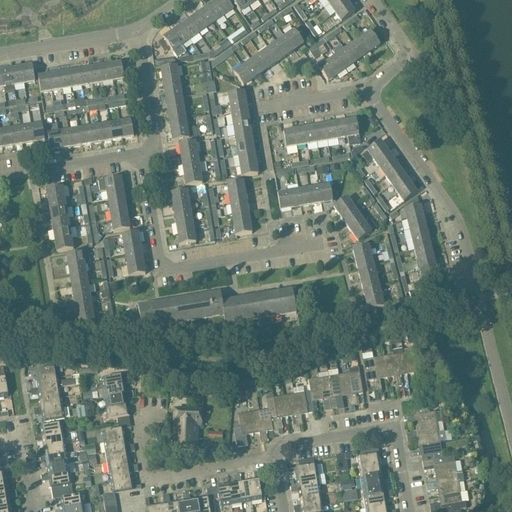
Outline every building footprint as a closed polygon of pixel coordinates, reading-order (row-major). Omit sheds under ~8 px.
[(225,0),(219,0),(214,3),(224,17),(233,11),(225,0)] [(240,14),(249,8),(244,0),(231,0),(240,14)] [(323,9),(329,5),(336,0),(318,0),(317,1),(323,9)] [(349,4),(345,0),(336,0),(329,5),(335,14),(349,4)] [(214,3),(206,9),(215,23),(224,17),(214,3)] [(342,23),(355,13),(349,4),(335,14),(342,23)] [(289,8),(274,19),(277,23),(292,12),(289,8)] [(207,29),(215,23),(206,9),(197,15),(207,29)] [(268,15),(270,19),(277,14),(274,11),(268,15)] [(299,14),(304,23),(307,21),(302,12),(299,14)] [(197,15),(189,21),(199,35),(207,29),(197,15)] [(356,17),(349,22),(351,26),(358,21),(356,17)] [(201,39),(199,35),(189,21),(180,27),(190,41),(193,45),(201,39)] [(304,23),(310,32),(313,29),(307,21),(304,23)] [(258,22),(250,28),(253,31),(260,26),(258,22)] [(271,22),(264,26),(267,30),(274,25),(271,22)] [(349,22),(342,27),(345,30),(351,26),(349,22)] [(267,30),(264,26),(257,31),(260,35),(267,30)] [(180,27),(172,33),(181,47),(190,41),(180,27)] [(339,29),(332,34),(334,38),(341,33),(339,29)] [(294,31),(285,38),(294,51),(303,45),(294,31)] [(238,36),(240,40),(247,35),(244,32),(238,36)] [(172,33),(163,39),(177,60),(186,54),(181,47),(172,33)] [(254,33),(247,38),(250,42),(257,37),(254,33)] [(370,33),(361,39),(370,53),(379,46),(370,33)] [(332,34),(325,39),(328,42),(334,38),(332,34)] [(233,45),(240,40),(238,36),(231,41),(233,45)] [(250,42),(247,38),(240,43),(243,47),(250,42)] [(276,44),(286,57),(294,51),(285,38),(276,44)] [(370,53),(361,39),(352,45),(362,59),(370,53)] [(221,48),(223,52),(230,47),(228,43),(221,48)] [(276,44),(268,50),(277,63),(286,57),(276,44)] [(352,45),(344,51),(353,65),(362,59),(352,45)] [(237,46),(230,51),(233,54),(239,50),(237,46)] [(322,55),(317,49),(315,46),(308,51),(310,54),(314,61),(322,55)] [(335,57),(345,71),(353,65),(344,51),(340,46),(332,52),(335,57)] [(268,50),(259,56),(268,69),(277,63),(268,50)] [(259,56),(251,62),(260,75),(268,69),(259,56)] [(335,57),(327,63),(336,77),(345,71),(335,57)] [(251,62),(242,68),(252,81),(260,75),(251,62)] [(328,83),(336,77),(327,63),(318,69),(328,83)] [(121,64),(110,66),(113,83),(124,81),(121,64)] [(113,83),(110,66),(100,68),(102,84),(113,83)] [(32,67),(21,69),(24,85),(35,83),(32,67)] [(160,70),(162,81),(179,78),(177,67),(160,70)] [(100,68),(89,69),(92,86),(102,84),(100,68)] [(243,87),(252,81),(242,68),(233,74),(243,87)] [(21,69),(11,70),(14,87),(24,85),(21,69)] [(92,86),(89,69),(79,71),(82,88),(92,86)] [(15,94),(14,87),(11,70),(1,72),(3,89),(4,96),(15,94)] [(79,71),(69,73),(72,89),(82,88),(79,71)] [(72,89),(69,73),(59,74),(61,91),(72,89)] [(59,74),(48,76),(51,93),(61,91),(59,74)] [(40,94),(51,93),(48,76),(38,78),(40,94)] [(162,81),(164,91),(180,89),(179,78),(162,81)] [(214,83),(211,83),(207,84),(209,95),(216,94),(214,83)] [(164,91),(166,102),(182,99),(180,89),(164,91)] [(227,96),(229,107),(245,104),(244,93),(227,96)] [(166,102),(167,112),(184,109),(182,99),(166,102)] [(60,103),(54,104),(54,108),(55,112),(63,111),(62,107),(61,107),(60,103)] [(231,117),(247,114),(245,104),(229,107),(231,117)] [(167,112),(169,122),(185,119),(184,109),(167,112)] [(17,110),(9,111),(10,115),(11,119),(15,118),(15,122),(19,121),(18,114),(17,110)] [(249,124),(247,114),(231,117),(233,127),(249,124)] [(169,122),(171,132),(187,130),(185,119),(169,122)] [(214,121),(215,130),(219,130),(218,128),(224,127),(223,120),(214,121)] [(356,121),(345,123),(348,139),(349,148),(361,146),(359,137),(356,121)] [(131,122),(120,124),(123,140),(133,138),(131,122)] [(345,123),(335,124),(338,141),(348,139),(345,123)] [(120,124),(109,126),(112,142),(123,140),(120,124)] [(228,138),(234,137),(251,135),(249,124),(233,127),(226,128),(228,138)] [(325,126),(327,142),(338,141),(335,124),(325,126)] [(42,126),(31,128),(33,144),(44,142),(42,126)] [(57,126),(46,127),(47,136),(49,147),(50,152),(54,151),(55,155),(61,154),(60,150),(61,150),(58,134),(57,126)] [(109,126),(99,127),(102,144),(112,142),(109,126)] [(317,144),(327,142),(325,126),(314,128),(317,144)] [(99,127),(89,129),(92,145),(102,144),(99,127)] [(33,144),(31,128),(21,129),(23,146),(33,144)] [(187,130),(171,132),(172,143),(197,139),(195,128),(187,130)] [(318,151),(317,144),(314,128),(304,130),(307,146),(308,153),(318,151)] [(13,147),(23,146),(21,129),(10,131),(13,147)] [(89,129),(79,131),(81,147),(92,145),(89,129)] [(304,130),(294,131),(296,148),(307,146),(304,130)] [(10,131),(0,132),(0,133),(3,149),(13,147),(10,131)] [(81,147),(79,131),(69,132),(71,149),(81,147)] [(286,149),(296,148),(294,131),(283,133),(286,149)] [(69,132),(58,134),(61,150),(71,149),(69,132)] [(252,145),(251,135),(234,137),(236,148),(252,145)] [(373,161),(384,153),(387,151),(380,142),(362,156),(368,165),(373,161)] [(179,146),(181,157),(197,154),(195,143),(179,146)] [(238,158),(254,155),(252,145),(236,148),(238,158)] [(353,153),(350,154),(352,160),(356,157),(363,151),(363,149),(352,151),(353,153)] [(379,169),(384,166),(393,160),(387,151),(384,153),(373,161),(379,169)] [(199,164),(197,154),(181,157),(182,167),(199,164)] [(256,165),(254,155),(238,158),(233,159),(235,169),(239,168),(256,165)] [(379,169),(385,178),(399,168),(393,160),(384,166),(379,169)] [(352,165),(357,172),(360,170),(363,168),(358,162),(355,164),(355,163),(352,165)] [(182,167),(184,177),(200,175),(199,164),(182,167)] [(241,179),(258,176),(256,165),(239,168),(241,179)] [(327,167),(317,169),(318,176),(328,174),(327,167)] [(385,178),(391,186),(405,177),(399,168),(385,178)] [(202,185),(200,175),(184,177),(186,188),(202,185)] [(391,186),(397,195),(411,185),(405,177),(391,186)] [(100,193),(106,192),(123,190),(121,179),(99,182),(100,193)] [(226,185),(228,196),(245,193),(243,183),(226,185)] [(417,194),(411,185),(397,195),(404,204),(417,194)] [(330,186),(319,188),(321,205),(332,203),(330,186)] [(47,191),(48,202),(65,199),(69,199),(70,199),(68,190),(66,188),(47,191)] [(319,188),(308,190),(311,206),(321,205),(319,188)] [(362,191),(366,198),(370,196),(365,189),(362,191)] [(106,192),(108,203),(124,200),(123,190),(106,192)] [(298,192),(301,208),(311,206),(308,190),(298,192)] [(171,194),(173,205),(189,203),(187,192),(171,194)] [(298,192),(288,193),(291,210),(301,208),(298,192)] [(246,203),(245,193),(228,196),(230,206),(246,203)] [(291,210),(288,193),(277,195),(280,212),(291,210)] [(366,198),(371,205),(375,203),(370,196),(366,198)] [(69,199),(65,199),(48,202),(50,212),(66,210),(70,209),(69,199)] [(340,217),(353,208),(347,199),(333,208),(340,217)] [(108,203),(110,213),(126,210),(124,200),(108,203)] [(173,205),(174,216),(191,213),(189,203),(173,205)] [(248,214),(246,203),(230,206),(232,217),(248,214)] [(374,208),(378,215),(382,213),(377,206),(374,208)] [(406,220),(407,221),(423,217),(420,207),(404,211),(404,212),(399,213),(401,221),(406,220)] [(359,216),(353,208),(340,217),(346,226),(359,216)] [(50,212),(52,223),(68,220),(66,210),(50,212)] [(128,221),(126,210),(110,213),(111,223),(128,221)] [(391,221),(398,216),(396,212),(388,217),(391,221)] [(192,223),(191,213),(174,216),(176,226),(192,223)] [(232,217),(233,227),(250,224),(248,214),(232,217)] [(346,226),(352,234),(365,225),(359,216),(346,226)] [(425,227),(423,217),(407,221),(409,231),(425,227)] [(68,220),(52,223),(53,233),(70,230),(68,220)] [(128,221),(111,223),(113,234),(130,231),(128,221)] [(176,226),(178,236),(194,233),(192,223),(176,226)] [(252,235),(250,224),(233,227),(235,238),(252,235)] [(371,234),(365,225),(352,234),(358,243),(371,234)] [(96,226),(92,226),(95,244),(98,244),(102,239),(98,236),(96,226)] [(412,241),(428,237),(425,227),(409,231),(406,232),(408,242),(412,241)] [(53,233),(55,243),(71,241),(70,230),(53,233)] [(196,244),(194,233),(178,236),(180,247),(196,244)] [(122,236),(124,248),(140,245),(138,234),(122,236)] [(430,248),(428,237),(412,241),(414,252),(430,248)] [(71,241),(55,243),(57,254),(73,251),(71,241)] [(124,248),(125,258),(142,255),(140,245),(124,248)] [(352,251),(355,262),(371,258),(369,247),(352,251)] [(430,248),(414,252),(417,262),(433,257),(430,248)] [(96,260),(104,259),(102,250),(94,252),(96,260)] [(382,255),(384,263),(392,261),(390,253),(386,254),(382,255)] [(66,257),(68,268),(85,265),(83,254),(66,257)] [(125,258),(127,268),(144,265),(142,255),(125,258)] [(371,258),(355,262),(358,272),(374,268),(379,266),(376,256),(371,258)] [(435,268),(433,257),(417,262),(419,272),(435,268)] [(68,268),(70,278),(86,275),(85,265),(68,268)] [(145,276),(144,265),(127,268),(129,279),(145,276)] [(376,278),(374,268),(358,272),(360,282),(376,278)] [(435,268),(419,272),(422,282),(438,278),(435,268)] [(88,285),(86,275),(70,278),(72,288),(88,285)] [(363,292),(379,288),(376,278),(360,282),(363,292)] [(417,283),(419,294),(441,288),(438,278),(422,282),(417,283)] [(72,288),(74,298),(90,296),(88,285),(72,288)] [(381,298),(379,288),(363,292),(365,302),(381,298)] [(247,302),(238,303),(237,299),(232,300),(233,304),(222,306),(220,294),(215,295),(215,298),(197,301),(196,297),(191,297),(191,302),(183,303),(182,299),(177,300),(177,304),(169,306),(168,301),(163,302),(164,306),(155,308),(154,303),(149,304),(149,309),(138,311),(142,331),(213,319),(217,343),(228,341),(226,327),(296,315),(293,294),(294,294),(293,290),(288,291),(289,295),(280,296),(279,292),(274,293),(275,297),(266,299),(265,294),(260,295),(261,300),(252,301),(252,297),(246,298),(247,302)] [(110,300),(109,292),(105,292),(101,293),(103,301),(110,300)] [(74,298),(75,308),(92,306),(90,296),(74,298)] [(384,308),(381,298),(365,302),(368,313),(384,308)] [(75,308),(77,319),(93,316),(92,306),(75,308)] [(95,326),(93,316),(77,319),(79,329),(95,326)] [(392,346),(401,345),(400,337),(391,340),(392,346)] [(415,385),(419,384),(413,349),(402,351),(403,355),(407,375),(413,374),(415,385)] [(393,357),(398,388),(402,387),(400,377),(407,375),(403,355),(402,351),(402,350),(392,352),(393,357)] [(365,362),(363,362),(366,382),(373,381),(374,392),(378,391),(376,380),(373,360),(372,354),(364,355),(365,362)] [(347,363),(356,362),(355,355),(346,356),(347,363)] [(383,359),(384,362),(386,379),(393,378),(395,389),(398,388),(393,357),(383,359)] [(373,360),(376,380),(378,391),(382,391),(380,380),(386,379),(384,362),(383,359),(373,360)] [(35,372),(27,374),(28,377),(36,376),(37,383),(57,379),(56,369),(65,369),(65,366),(36,364),(37,372),(35,372)] [(0,369),(0,398),(8,397),(3,369),(0,369)] [(348,371),(349,375),(352,396),(354,407),(358,406),(356,395),(363,394),(358,369),(348,371)] [(102,380),(104,391),(125,387),(123,380),(131,379),(131,375),(102,380)] [(354,407),(352,396),(349,375),(339,377),(342,397),(349,396),(351,407),(354,407)] [(336,399),(342,397),(339,377),(329,379),(334,410),(338,409),(336,399)] [(57,379),(37,383),(38,389),(30,391),(31,394),(59,389),(74,387),(73,381),(58,383),(57,379)] [(330,411),(334,410),(329,379),(318,381),(322,401),(328,400),(330,411)] [(308,382),(310,396),(313,414),(317,413),(316,402),(322,401),(318,381),(308,382)] [(257,393),(269,391),(268,384),(256,386),(257,393)] [(106,401),(134,396),(133,392),(126,394),(125,387),(104,391),(106,401)] [(301,416),(313,414),(310,396),(305,397),(304,388),(293,390),(294,396),(299,427),(303,427),(301,416)] [(39,396),(40,403),(61,399),(59,389),(31,394),(31,398),(39,396)] [(93,402),(91,394),(82,395),(84,404),(93,402)] [(106,401),(107,411),(128,407),(127,400),(134,399),(134,396),(106,401)] [(294,396),(284,398),(287,416),(287,418),(294,417),(294,420),(292,420),(294,434),(300,433),(299,427),(294,396)] [(287,418),(287,416),(284,398),(273,399),(273,400),(279,436),(283,435),(282,430),(281,419),(287,418)] [(34,414),(42,413),(63,409),(61,399),(40,403),(41,410),(34,411),(34,414)] [(259,413),(265,444),(268,444),(266,433),(272,432),(273,437),(279,436),(273,400),(266,401),(268,411),(259,413)] [(94,413),(92,403),(83,405),(85,414),(94,413)] [(117,420),(118,426),(130,424),(128,407),(107,411),(109,421),(117,420)] [(63,409),(42,413),(34,414),(35,418),(41,416),(43,416),(44,423),(64,420),(63,409)] [(415,420),(416,427),(436,424),(442,423),(441,413),(435,414),(434,413),(429,414),(429,410),(421,411),(422,415),(403,418),(404,422),(415,420)] [(173,451),(182,452),(197,452),(198,428),(201,428),(202,412),(174,412),(173,451)] [(252,435),(259,434),(261,445),(265,444),(259,413),(249,415),(252,435)] [(246,436),(252,435),(249,415),(238,416),(240,428),(234,429),(237,449),(248,447),(246,436)] [(40,428),(42,435),(34,437),(35,440),(63,435),(61,424),(40,428)] [(130,424),(118,426),(119,431),(103,434),(105,444),(125,441),(124,430),(131,429),(130,424)] [(406,435),(407,439),(438,434),(436,424),(416,427),(417,434),(406,435)] [(207,433),(207,441),(222,441),(222,433),(207,433)] [(438,434),(407,439),(407,443),(418,441),(419,447),(440,444),(446,443),(444,433),(438,434)] [(43,442),(44,449),(65,445),(63,435),(35,440),(35,443),(43,442)] [(126,447),(125,441),(105,444),(106,454),(135,450),(134,446),(126,447)] [(421,458),(422,463),(434,461),(442,460),(440,444),(419,447),(421,454),(410,455),(410,460),(421,458)] [(66,455),(65,445),(44,449),(45,455),(37,457),(38,460),(66,455)] [(86,447),(88,457),(94,456),(93,446),(86,447)] [(380,466),(379,460),(386,458),(386,455),(379,456),(378,449),(361,452),(362,459),(358,459),(359,470),(380,466)] [(106,454),(108,465),(129,461),(127,454),(135,453),(135,450),(106,454)] [(46,462),(47,469),(68,465),(66,455),(38,460),(39,463),(46,462)] [(339,473),(348,471),(345,455),(337,457),(339,473)] [(442,460),(434,461),(422,463),(424,473),(435,471),(436,477),(456,474),(453,458),(442,460)] [(130,467),(129,461),(108,465),(110,475),(138,470),(137,466),(130,467)] [(41,477),(41,480),(70,475),(68,465),(47,469),(48,476),(41,477)] [(296,474),(297,480),(317,476),(316,466),(287,471),(288,475),(296,474)] [(381,473),(380,466),(359,470),(361,480),(389,475),(389,472),(381,473)] [(110,475),(111,485),(132,481),(131,474),(138,473),(138,470),(110,475)] [(255,481),(248,482),(251,503),(262,501),(257,473),(254,473),(255,481)] [(348,473),(340,474),(341,483),(349,481),(348,473)] [(0,476),(0,487),(7,486),(6,479),(14,478),(13,474),(0,476)] [(426,486),(427,489),(458,484),(456,474),(436,477),(437,484),(426,486)] [(71,486),(70,475),(49,479),(41,480),(42,483),(49,482),(52,495),(64,493),(72,491),(71,486)] [(390,479),(389,475),(361,480),(363,490),(383,486),(382,480),(390,479)] [(234,484),(228,486),(231,506),(241,504),(236,476),(233,477),(234,484)] [(241,504),(251,503),(248,482),(241,483),(240,476),(236,476),(241,504)] [(291,491),(298,490),(319,487),(317,476),(297,480),(298,487),(290,488),(291,491)] [(83,480),(84,489),(91,488),(90,479),(83,480)] [(133,488),(132,481),(111,485),(113,495),(115,495),(141,490),(141,486),(133,488)] [(351,491),(350,482),(341,484),(342,493),(351,491)] [(438,491),(439,497),(459,494),(458,484),(427,489),(427,493),(438,491)] [(0,497),(17,495),(16,492),(8,493),(7,486),(0,487),(0,497)] [(219,501),(220,506),(221,508),(231,506),(228,486),(217,487),(218,489),(212,489),(214,502),(219,501)] [(364,500),(393,495),(392,492),(384,493),(383,486),(363,490),(364,500)] [(320,497),(319,487),(298,490),(291,491),(291,495),(299,494),(300,500),(320,497)] [(212,489),(206,490),(207,498),(197,500),(199,511),(210,511),(209,503),(214,502),(212,489)] [(64,493),(52,495),(53,501),(61,499),(62,510),(83,506),(81,495),(73,497),(72,491),(64,493)] [(189,493),(186,494),(188,511),(199,511),(197,500),(190,501),(189,493)] [(184,502),(177,503),(178,511),(188,511),(186,494),(182,494),(184,502)] [(429,506),(430,511),(459,511),(460,511),(466,510),(465,503),(461,504),(459,494),(439,497),(440,504),(429,506)] [(0,497),(0,507),(10,506),(9,500),(17,498),(17,495),(0,497)] [(116,501),(115,495),(113,495),(102,497),(103,503),(116,501)] [(393,499),(393,495),(364,500),(366,510),(387,507),(385,500),(393,499)] [(164,506),(157,507),(157,511),(168,511),(166,497),(162,498),(164,506)] [(168,511),(178,511),(177,503),(170,504),(169,497),(166,497),(168,511)] [(293,508),(294,511),(322,507),(320,497),(300,500),(301,507),(293,508)] [(146,511),(157,511),(157,507),(150,508),(149,500),(145,501),(146,511)] [(103,503),(104,509),(117,507),(116,501),(103,503)]
